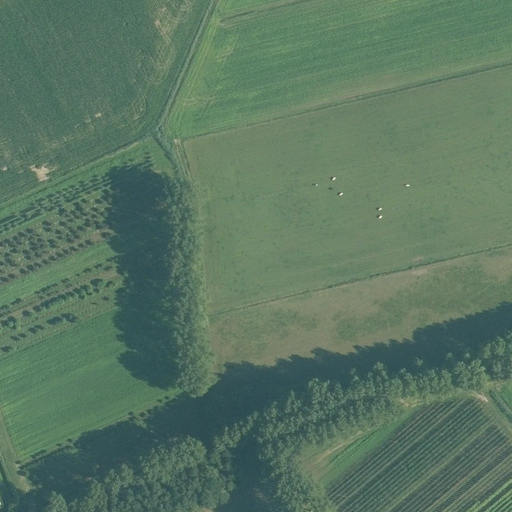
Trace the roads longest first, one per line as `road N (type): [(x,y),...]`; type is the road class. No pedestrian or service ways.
road 1 (track): [(59,511),(347,399),(511,358)]
road 2 (track): [(391,388),(393,415),(306,482),(327,511)]
